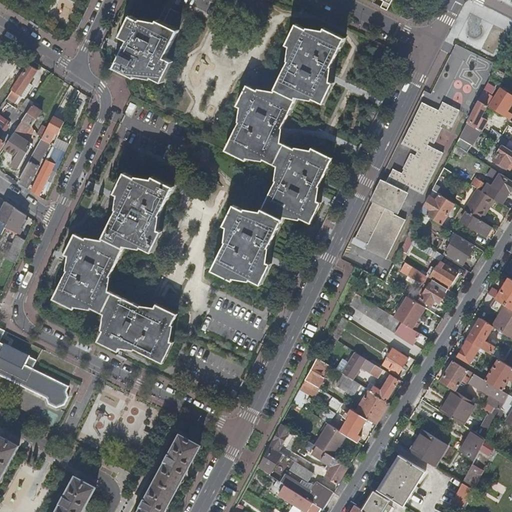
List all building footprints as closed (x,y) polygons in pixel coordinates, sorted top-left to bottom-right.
[(387,9),(391,0),(384,0),(381,6),(387,9)] [(122,36),(130,39),(116,67),(137,77),(141,70),(164,81),(174,61),(166,57),(186,15),(171,8),(164,22),(160,20),(156,27),(132,15),(122,36)] [(296,48),(277,86),(298,97),(301,91),(324,103),(334,82),(326,78),(346,37),(326,27),(322,35),(297,23),(287,43),(296,48)] [(15,73),(21,77),(29,65),(23,61),(15,73)] [(38,70),(29,64),(29,65),(21,77),(12,90),(8,97),(16,103),(21,96),(21,95),(29,83),(38,70)] [(484,91),(488,94),(492,84),(489,82),(484,91)] [(33,86),(29,83),(21,95),(26,98),(33,86)] [(276,165),(286,145),(277,141),(298,97),(277,86),(272,97),(248,85),(238,105),(246,109),(227,150),(247,160),(251,152),(276,165)] [(511,96),(501,89),(495,98),(490,107),(507,118),(509,115),(505,113),(511,100),(511,96)] [(490,107),(495,98),(488,94),(484,91),(479,101),(487,106),(490,107)] [(482,116),(487,106),(479,101),(467,123),(480,131),(481,131),(487,119),(482,116)] [(19,110),(26,115),(31,106),(24,102),(19,110)] [(367,244),(364,249),(386,260),(404,221),(393,215),(406,188),(422,195),(442,153),(427,146),(429,142),(433,144),(441,128),(440,128),(442,124),(450,128),(458,111),(442,102),(437,111),(421,102),(401,144),(416,152),(415,156),(410,154),(403,170),(404,170),(402,174),(393,169),(387,183),(384,181),(374,202),(356,238),(367,244)] [(37,107),(32,105),(31,106),(26,115),(8,143),(21,152),(20,154),(19,153),(12,164),(19,168),(30,150),(27,148),(30,143),(28,141),(23,138),(29,128),(31,125),(32,126),(32,125),(41,111),(37,107)] [(56,117),(47,133),(54,137),(62,121),(56,117)] [(0,123),(0,150),(10,135),(7,133),(6,135),(3,134),(2,136),(0,134),(0,128),(2,130),(5,126),(0,123)] [(477,135),(480,131),(467,123),(456,145),(465,151),(468,152),(474,141),(477,142),(480,137),(477,135)] [(38,134),(43,137),(44,136),(48,127),(43,125),(38,134)] [(23,138),(28,141),(34,131),(29,128),(23,138)] [(37,165),(49,143),(42,139),(19,183),(28,189),(37,171),(33,169),(35,164),(37,165)] [(263,209),(283,219),(287,211),(311,223),(321,202),(313,198),(333,157),(312,147),(308,156),(286,145),(276,165),(283,168),(263,209)] [(461,156),(465,151),(456,145),(453,151),(461,156)] [(511,171),(511,168),(511,150),(508,148),(503,145),(493,160),(511,171)] [(47,180),(51,182),(56,172),(52,170),(55,164),(49,161),(50,159),(48,157),(31,191),(39,197),(47,180)] [(511,192),(511,189),(511,180),(501,173),(492,168),(487,176),(496,182),(493,186),(488,184),(487,186),(475,178),(471,184),(473,185),(478,188),(493,198),(495,199),(503,204),(510,191),(511,192)] [(123,197),(103,239),(123,249),(128,239),(153,251),(163,230),(155,226),(175,186),(155,176),(150,184),(126,172),(116,193),(123,197)] [(473,185),(459,206),(464,210),(478,188),(473,185)] [(493,198),(478,188),(464,210),(467,211),(482,220),(487,211),(486,210),(493,198)] [(442,225),(455,204),(432,190),(430,195),(438,198),(429,213),(426,212),(424,214),(442,225)] [(486,210),(487,211),(495,199),(493,198),(486,210)] [(0,233),(2,234),(6,226),(15,207),(6,201),(2,211),(0,209),(0,233)] [(263,259),(283,219),(263,209),(259,217),(235,205),(225,225),(233,229),(213,269),(233,279),(237,272),(261,284),(272,264),(263,259)] [(25,219),(27,215),(15,207),(6,226),(20,234),(28,220),(25,219)] [(489,238),(495,229),(482,220),(467,211),(462,221),(489,238)] [(463,264),(475,245),(454,232),(452,235),(455,237),(445,253),(463,264)] [(104,313),(113,293),(104,288),(123,249),(103,239),(100,245),(75,233),(66,254),(73,258),(54,298),(75,308),(78,300),(104,313)] [(6,258),(16,263),(26,240),(17,236),(6,258)] [(408,252),(414,239),(407,236),(401,249),(408,252)] [(367,244),(356,238),(353,237),(350,244),(364,250),(364,249),(367,244)] [(407,254),(401,251),(399,254),(398,257),(403,261),(407,254)] [(400,267),(403,261),(398,257),(394,264),(400,267)] [(441,261),(431,278),(433,279),(448,289),(458,272),(441,261)] [(511,278),(510,277),(507,281),(497,298),(497,299),(511,308),(511,278)] [(436,308),(448,289),(433,279),(421,298),(436,308)] [(415,344),(421,334),(415,330),(413,328),(394,317),(389,313),(353,291),(347,302),(415,344)] [(153,312),(113,293),(104,313),(111,316),(99,341),(119,350),(122,344),(163,363),(173,342),(165,338),(177,314),(157,304),(153,312)] [(407,297),(394,317),(413,328),(425,309),(407,297)] [(511,337),(511,308),(497,299),(492,307),(501,312),(493,326),(511,337)] [(337,340),(348,321),(340,315),(329,336),(337,340)] [(484,340),(493,326),(481,318),(467,339),(468,340),(480,347),(490,354),(494,347),(484,340)] [(0,328),(0,375),(47,399),(49,404),(56,408),(65,405),(68,397),(67,392),(69,386),(33,369),(37,361),(29,357),(30,356),(5,345),(0,342),(0,340),(5,331),(0,328)] [(469,363),(480,347),(468,340),(458,356),(469,363)] [(408,358),(393,348),(382,365),(398,375),(408,358)] [(367,359),(356,352),(342,373),(344,374),(354,380),(361,369),(367,359)] [(318,387),(329,365),(317,357),(306,379),(314,384),(318,387)] [(379,379),(385,370),(367,359),(361,369),(379,379)] [(511,367),(498,359),(485,380),(502,390),(509,379),(511,380),(511,367)] [(492,395),(504,403),(509,394),(502,390),(485,380),(453,360),(440,381),(448,386),(456,391),(460,384),(462,380),(466,383),(469,378),(465,376),(467,373),(471,378),(469,381),(480,388),(477,394),(483,398),(487,392),(492,395)] [(353,395),(360,384),(354,380),(344,374),(337,386),(353,395)] [(387,401),(400,380),(391,375),(382,390),(374,386),(371,391),(387,401)] [(302,407),(314,384),(306,379),(294,400),(293,402),(302,407)] [(456,391),(448,386),(434,407),(456,420),(469,399),(456,391)] [(370,390),(357,411),(368,418),(377,424),(390,403),(387,401),(371,391),(370,390)] [(488,401),(492,395),(487,392),(483,398),(488,401)] [(498,407),(501,409),(504,403),(492,395),(488,401),(498,407)] [(333,396),(328,405),(335,409),(340,400),(333,396)] [(511,425),(511,401),(510,405),(511,406),(511,412),(510,415),(501,410),(497,416),(506,422),(511,425)] [(358,434),(368,418),(357,411),(352,408),(349,413),(344,410),(341,414),(344,416),(342,419),(347,422),(344,426),(343,428),(338,425),(339,422),(333,419),(330,424),(347,435),(358,442),(362,436),(358,434)] [(486,420),(493,425),(497,416),(494,414),(489,411),(485,420),(486,420)] [(285,435),(287,436),(292,429),(282,423),(270,446),(278,451),(283,444),(280,442),(285,435)] [(343,441),(347,435),(330,424),(317,445),(318,446),(338,458),(343,450),(342,449),(339,448),(343,441)] [(434,465),(447,444),(424,430),(411,451),(434,465)] [(473,431),(461,453),(474,461),(480,449),(485,439),(479,434),(473,431)] [(0,480),(18,447),(0,436),(0,480)] [(143,507),(140,511),(165,511),(200,447),(181,436),(171,455),(169,455),(165,462),(167,462),(146,500),(145,500),(141,507),(143,507)] [(488,454),(494,444),(485,439),(480,449),(488,454)] [(282,459),(285,455),(278,451),(270,446),(260,465),(270,471),(279,457),(282,459)] [(338,484),(349,465),(338,458),(318,446),(313,454),(332,466),(326,476),(338,484)] [(401,456),(393,470),(417,484),(426,471),(401,456)] [(309,480),(313,473),(296,462),(291,470),(307,480),(309,480)] [(484,470),(472,464),(463,481),(462,483),(472,489),(473,490),(484,470)] [(404,506),(417,484),(393,470),(380,491),(404,506)] [(318,481),(315,486),(312,491),(300,483),(285,474),(281,481),(285,485),(323,508),(324,509),(335,492),(318,481)] [(81,511),(95,487),(76,476),(65,496),(64,495),(60,502),(61,503),(56,511),(81,511)] [(312,491),(315,486),(302,479),(300,483),(312,491)] [(460,511),(472,489),(462,483),(451,505),(460,511)] [(309,511),(320,511),(323,508),(285,485),(280,494),(296,503),(303,508),(309,511)] [(374,490),(363,509),(366,511),(383,511),(390,501),(374,490)] [(300,511),(303,508),(296,503),(290,511),(300,511)]
